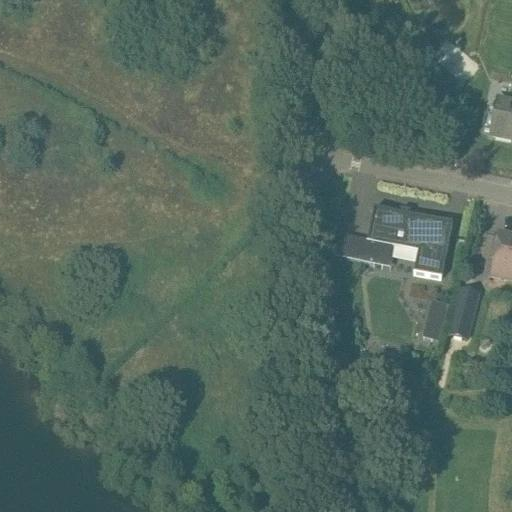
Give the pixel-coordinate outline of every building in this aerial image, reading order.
[(511,102),(498,100),(494,120),(486,118),(483,136),(491,138),(490,142),(511,146),(511,102)] [(414,276),(441,282),(452,227),(374,210),(368,245),(418,255),(414,276)] [(511,284),(511,239),(499,237),(490,280),(511,284)] [(375,253),(362,250),(359,265),(372,267),(375,253)] [(447,337),(468,343),(480,299),(459,293),(447,337)] [(444,324),(448,308),(432,304),(428,320),(444,324)]
